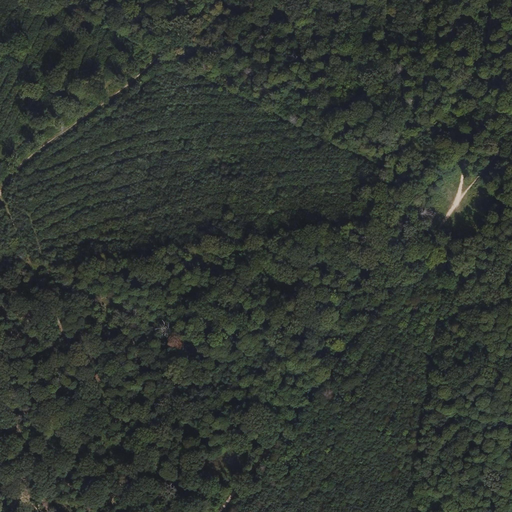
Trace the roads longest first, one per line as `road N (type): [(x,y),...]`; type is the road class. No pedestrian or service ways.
road 1 (track): [(457,203),(0,273)]
road 2 (track): [(457,203),(46,0)]
road 3 (track): [(457,203),(220,511)]
road 4 (track): [(132,511),(39,266),(0,189)]
road 5 (track): [(0,189),(218,0)]
road 6 (track): [(457,203),(314,0)]
road 7 (track): [(490,0),(457,203)]
